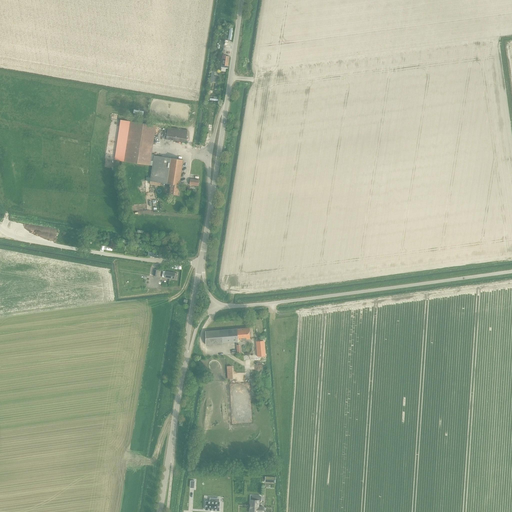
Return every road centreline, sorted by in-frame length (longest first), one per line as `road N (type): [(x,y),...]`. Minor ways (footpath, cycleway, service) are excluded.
road 1 (unclassified): [(214,305),(511,271)]
road 2 (tertiary): [(199,263),(241,0)]
road 3 (track): [(145,259),(0,229)]
road 4 (tertiary): [(159,511),(181,375)]
